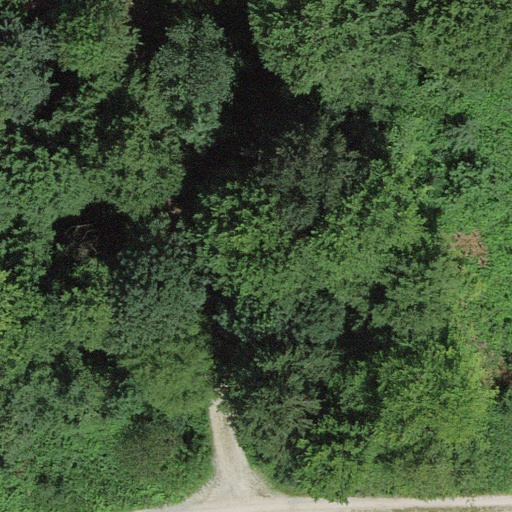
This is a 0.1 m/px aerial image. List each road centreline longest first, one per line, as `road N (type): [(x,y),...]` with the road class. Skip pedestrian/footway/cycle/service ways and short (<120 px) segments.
road 1 (track): [(137,0),(243,511)]
road 2 (track): [(511,502),(355,511)]
